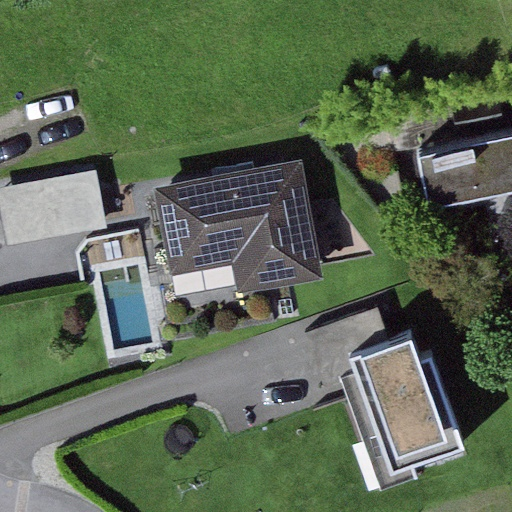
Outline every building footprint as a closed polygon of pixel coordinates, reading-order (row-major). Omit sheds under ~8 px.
[(215,0),(204,0),(110,51),(152,128),(255,72),(215,0)] [(511,181),(511,125),(427,141),(437,195),(511,181)] [(0,197),(9,243),(110,223),(98,162),(0,180),(0,197)] [(305,162),(160,180),(173,287),(318,270),(305,162)] [(428,357),(416,330),(354,356),(402,470),(474,440),(437,353),(428,357)]
